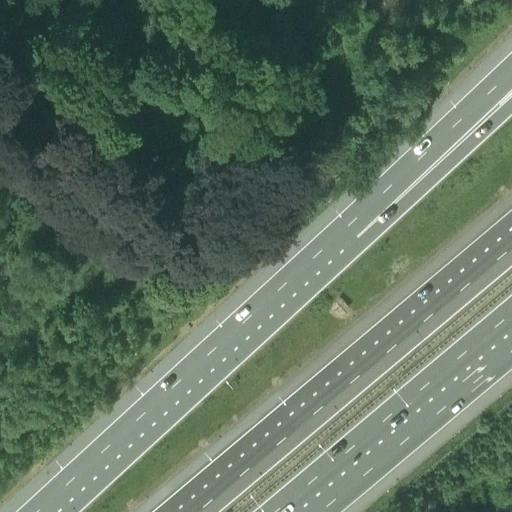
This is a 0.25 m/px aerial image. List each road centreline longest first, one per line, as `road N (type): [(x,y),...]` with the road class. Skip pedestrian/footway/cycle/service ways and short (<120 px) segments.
road 1 (motorway): [(511,244),(193,511)]
road 2 (trunk): [(351,235),(45,511)]
road 3 (motorway): [(295,511),(511,330)]
road 4 (trunk): [(511,75),(351,235)]
road 5 (motorway): [(511,99),(351,235)]
